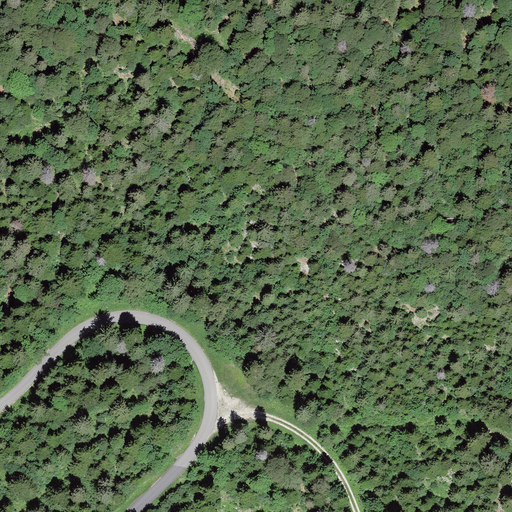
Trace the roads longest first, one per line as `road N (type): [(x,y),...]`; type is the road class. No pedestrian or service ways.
road 1 (unclassified): [(0,405),(90,324),(136,316),(178,333),(204,368),(209,418),(186,459),(134,511)]
road 2 (track): [(300,432),(479,423),(511,437)]
road 3 (track): [(211,406),(259,413),(300,432),(335,467),(357,511)]
